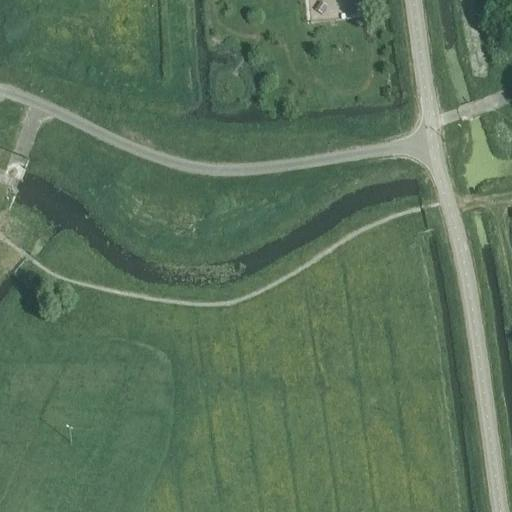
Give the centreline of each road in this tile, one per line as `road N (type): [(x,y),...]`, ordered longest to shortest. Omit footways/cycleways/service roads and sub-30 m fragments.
road 1 (residential): [(432,142),(215,170),(161,159),(0,90)]
road 2 (unclassified): [(499,511),(468,290),(432,142)]
road 3 (unclassified): [(432,142),(412,0)]
